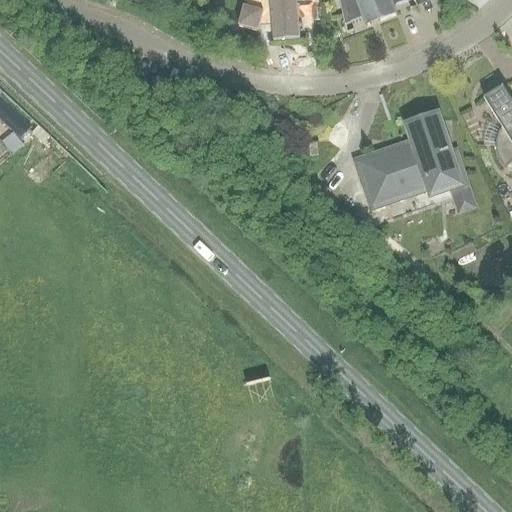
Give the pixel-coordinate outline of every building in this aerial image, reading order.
[(301,11),(297,11),(296,0),(245,0),(239,27),(259,33),(259,29),(273,28),(274,43),(300,41),(298,20),(302,20),(301,11)] [(413,0),(339,0),(345,26),(362,20),(365,28),(398,16),(395,7),(413,0)] [(511,101),(503,88),(484,100),(502,129),(500,133),(498,137),(497,141),(496,145),(496,150),(497,154),(498,158),(500,162),(502,166),(505,169),(511,162),(511,101)] [(32,126),(0,96),(0,118),(20,138),(32,126)] [(414,144),(359,163),(374,208),(429,189),(432,197),(450,191),(458,216),(474,211),(463,177),(456,159),(452,160),(437,117),(408,127),(414,144)] [(310,159),(318,158),(317,145),(308,145),(310,159)]
